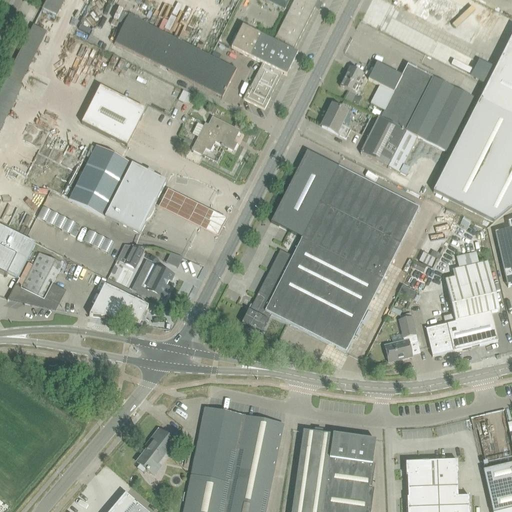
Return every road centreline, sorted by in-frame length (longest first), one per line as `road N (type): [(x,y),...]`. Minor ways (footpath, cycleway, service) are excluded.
road 1 (tertiary): [(176,349),(354,0)]
road 2 (tertiary): [(264,369),(405,388),(511,366)]
road 3 (unclassified): [(40,511),(162,365)]
road 4 (tertiary): [(176,349),(76,330),(0,335)]
road 5 (tertiary): [(0,338),(162,365)]
